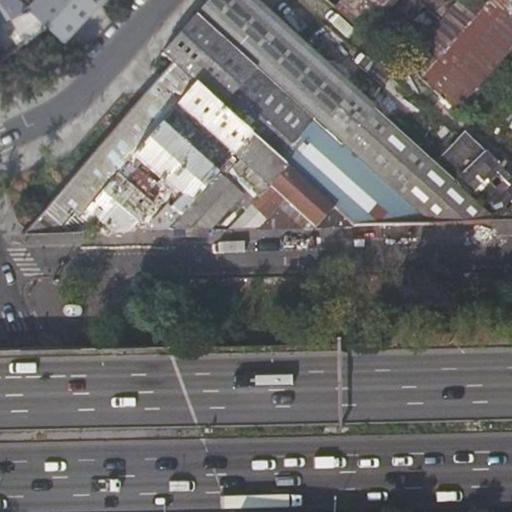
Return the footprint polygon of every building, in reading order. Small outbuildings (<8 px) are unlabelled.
[(0,0),(0,19),(8,17),(29,8),(20,0),(0,0)] [(20,0),(29,8),(43,21),(46,24),(64,40),(98,0),(20,0)] [(365,100),(282,25),(253,0),(205,0),(194,13),(272,84),(364,167),(399,199),(428,225),(490,224),(495,217),(433,162),(400,132),(380,113),(365,100)] [(349,0),(339,11),(362,32),(363,30),(390,0),(349,0)] [(379,43),(411,67),(446,21),(429,8),(435,0),(390,0),(363,30),(379,43)] [(511,0),(462,0),(446,21),(411,67),(432,87),(443,74),(459,89),(470,75),(469,75),(483,60),(511,29),(511,0)] [(446,21),(462,0),(435,0),(429,8),(446,21)] [(10,28),(21,43),(46,24),(43,21),(29,8),(8,17),(14,25),(10,28)] [(272,84),(194,13),(160,50),(172,62),(195,82),(215,101),(250,132),(276,156),(286,166),(353,227),(428,225),(399,199),(364,167),(272,84)] [(470,75),(479,83),(505,55),(511,46),(511,29),(483,60),(469,75),(470,75)] [(124,165),(161,122),(170,112),(176,104),(195,82),(172,62),(135,104),(22,236),(63,235),(124,165)] [(443,74),(432,87),(447,102),(459,89),(443,74)] [(459,89),(467,96),(479,83),(470,75),(459,89)] [(388,76),(365,100),(380,113),(400,132),(425,104),(399,80),(396,83),(388,76)] [(176,104),(182,109),(201,126),(192,138),(196,142),(207,131),(226,149),(217,159),(223,164),(224,162),(232,153),(250,132),(215,101),(195,82),(176,104)] [(447,102),(455,109),(467,96),(459,89),(447,102)] [(467,96),(455,109),(469,121),(481,109),(467,96)] [(161,122),(166,127),(182,109),(176,104),(170,112),(161,122)] [(481,109),(469,121),(491,142),(503,129),(481,109)] [(97,230),(104,234),(110,233),(112,231),(128,231),(152,203),(150,201),(146,197),(126,180),(137,167),(141,162),(181,195),(150,233),(164,232),(167,228),(211,177),(216,171),(166,127),(161,122),(124,165),(63,235),(82,234),(96,218),(103,224),(97,230)] [(511,125),(497,144),(511,157),(511,125)] [(461,131),(433,162),(495,217),(511,196),(511,181),(461,131)] [(259,186),(264,191),(271,183),(286,166),(276,156),(250,132),(232,153),(263,181),(259,186)] [(247,183),(224,162),(223,164),(216,171),(211,177),(167,228),(214,229),(243,197),(247,183)] [(283,200),(313,228),(354,227),(353,227),(286,166),(271,183),(264,191),(229,231),(303,229),(277,206),(283,200)] [(126,180),(146,197),(150,193),(157,184),(137,167),(126,180)] [(150,193),(146,197),(150,201),(154,196),(150,193)] [(511,219),(511,196),(495,217),(490,224),(509,223),(511,219)] [(77,307),(71,307),(66,307),(64,309),(63,313),(64,316),(68,318),(78,318),(80,315),(81,312),(80,309),(77,307)]
